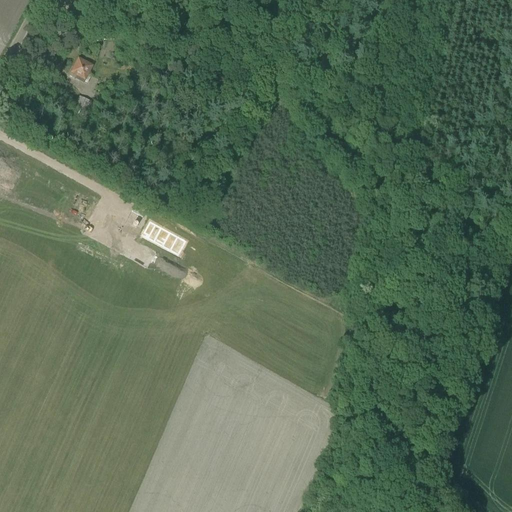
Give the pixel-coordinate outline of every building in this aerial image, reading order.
[(76,79),(84,83),(87,84),(91,77),(87,75),(92,67),(78,60),(69,76),(76,80),(76,79)] [(170,75),(174,78),(177,73),(174,71),(176,68),(167,61),(160,70),(165,74),(165,73),(169,76),(170,75)] [(190,78),(188,88),(201,90),(204,72),(191,70),(190,79),(190,78)] [(156,86),(182,89),(182,83),(157,79),(156,86)] [(73,109),(76,111),(74,115),(86,121),(94,104),(79,97),(73,109)] [(52,215),(64,195),(45,184),(33,204),(52,215)] [(84,205),(64,195),(52,215),(71,227),(84,205)] [(150,226),(142,240),(178,260),(186,245),(150,226)]
